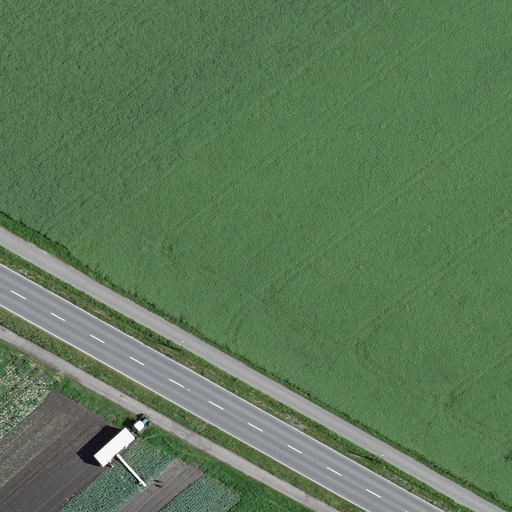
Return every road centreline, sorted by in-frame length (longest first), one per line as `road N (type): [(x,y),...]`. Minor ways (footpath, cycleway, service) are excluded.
road 1 (track): [(0,234),(487,511)]
road 2 (primary): [(392,511),(0,283)]
road 3 (track): [(0,328),(324,511)]
